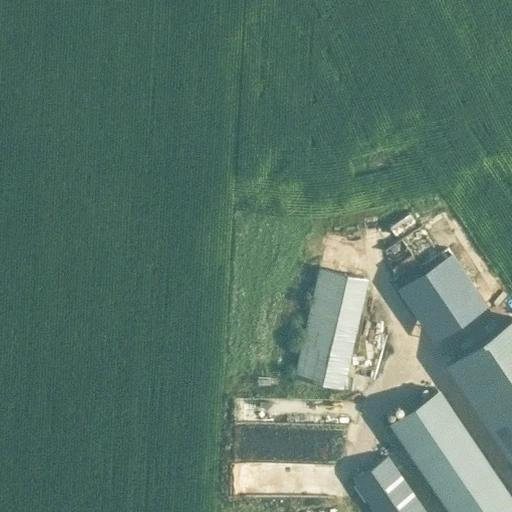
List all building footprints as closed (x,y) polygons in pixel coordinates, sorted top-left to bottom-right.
[(424,225),(388,247),(404,273),(440,251),(424,225)] [(292,376),(340,387),(365,277),(318,265),(292,376)] [(511,318),(448,362),(511,456),(511,318)] [(511,511),(511,499),(437,389),(390,421),(451,511),(511,511)] [(335,434),(335,398),(237,397),(237,419),(288,419),(288,422),(317,422),(317,434),(335,434)] [(424,511),(386,455),(352,478),(374,511),(424,511)]
